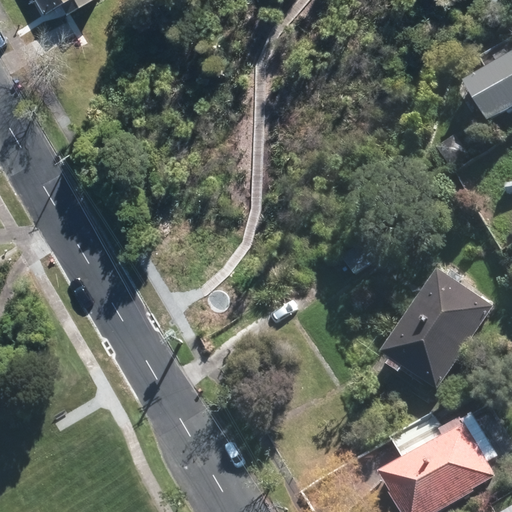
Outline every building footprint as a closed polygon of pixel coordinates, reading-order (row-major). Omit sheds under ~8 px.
[(71,16),(99,0),(38,0),(48,17),(66,7),(71,16)] [(511,58),(465,85),(487,123),(511,109),(511,58)] [(469,154),(456,137),(438,150),(451,167),(469,154)] [(367,240),(343,257),(356,275),(380,258),(367,240)] [(382,353),(437,391),(495,309),(440,271),(382,353)] [(500,462),(477,424),(468,429),(462,419),(440,432),(444,439),(381,476),(402,511),(436,511),(496,477),(490,468),(500,462)]
